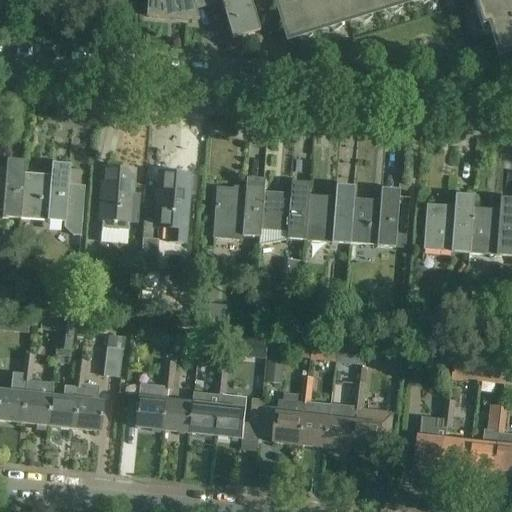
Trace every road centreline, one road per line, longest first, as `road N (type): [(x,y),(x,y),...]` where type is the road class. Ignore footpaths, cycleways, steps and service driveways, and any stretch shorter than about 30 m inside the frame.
road 1 (residential): [(0,64),(511,98)]
road 2 (residential): [(134,493),(0,483)]
road 3 (residential): [(256,505),(134,493)]
